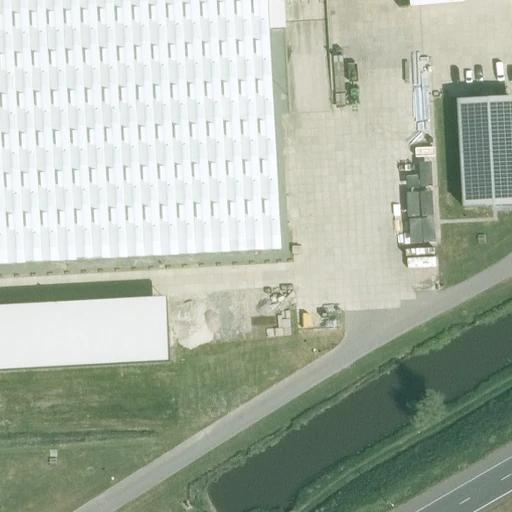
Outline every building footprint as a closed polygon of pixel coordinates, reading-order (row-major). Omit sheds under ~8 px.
[(0,0),(0,266),(26,265),(25,258),(11,0),(0,0)] [(11,0),(25,258),(284,243),(269,0),(11,0)] [(511,0),(497,0),(499,34),(511,33),(511,0)] [(442,46),(480,42),(478,20),(440,24),(442,46)] [(465,209),(511,206),(511,107),(485,109),(484,100),(459,101),(465,209)] [(439,262),(443,240),(430,238),(426,260),(439,262)] [(155,300),(0,308),(0,371),(170,362),(169,349),(168,326),(156,326),(155,300)] [(217,383),(233,401),(247,389),(231,371),(217,383)] [(223,394),(211,401),(217,411),(229,404),(223,394)] [(159,455),(216,411),(207,400),(150,444),(159,455)]
